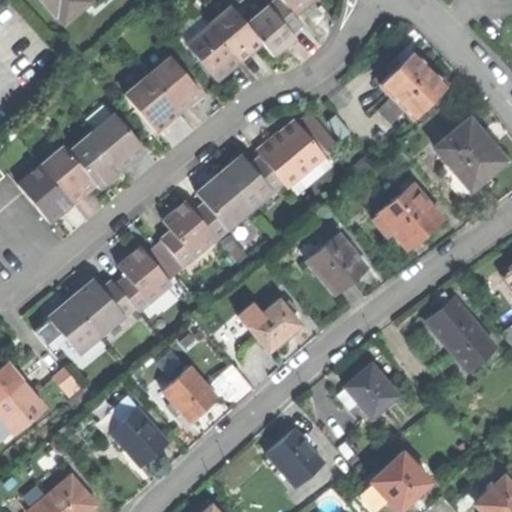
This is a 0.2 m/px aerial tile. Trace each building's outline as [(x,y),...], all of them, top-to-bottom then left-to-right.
[(41,0),(64,27),(84,9),(75,0),(41,0)] [(75,0),(84,9),(95,0),(75,0)] [(302,25),(296,18),(293,14),(280,0),(256,0),(238,15),(262,44),(273,58),(285,48),(296,39),(292,33),(302,25)] [(280,0),(293,14),(309,0),(280,0)] [(318,0),(309,0),(293,14),(296,18),(318,0)] [(250,53),(262,44),(238,15),(231,6),(209,25),(240,62),(250,53)] [(230,71),(240,62),(209,25),(186,44),(217,81),(230,71)] [(300,43),(296,39),(285,48),(289,52),(294,48),(300,43)] [(379,87),(413,120),(446,87),(429,71),(412,54),(379,87)] [(148,76),(179,113),(191,103),(201,94),(171,57),(148,76)] [(232,73),(230,71),(217,81),(219,84),(227,77),(232,73)] [(155,132),(179,113),(148,76),(124,95),(155,132)] [(133,161),(147,150),(116,112),(91,133),(122,170),(133,161)] [(182,117),(179,113),(155,132),(158,137),(171,126),(182,117)] [(327,124),(342,141),(350,135),(335,117),(327,124)] [(451,170),(469,191),(487,176),(504,162),(491,147),(494,145),(488,138),(484,133),(481,135),(468,119),(433,148),(451,170)] [(259,156),(260,157),(285,187),(323,155),(297,124),(282,137),(259,156)] [(112,179),(122,170),(91,133),(70,151),(97,183),(101,188),(112,179)] [(255,152),(259,156),(282,137),(278,133),(267,142),(255,152)] [(83,194),(97,183),(70,151),(65,145),(40,165),(72,203),(83,194)] [(232,164),(219,175),(256,218),(288,191),(285,187),(260,157),(252,164),(243,155),(232,164)] [(332,165),(323,155),(285,187),(288,191),(294,198),(332,165)] [(62,212),(72,203),(40,165),(19,183),(50,221),(62,212)] [(493,183),(487,176),(469,191),(451,170),(442,178),(465,206),(493,183)] [(172,231),(162,239),(189,271),(191,273),(256,218),(219,175),(206,186),(198,193),(207,203),(197,211),(188,201),(175,212),(164,221),(172,231)] [(371,221),(387,239),(393,234),(406,250),(423,236),(442,220),(411,184),(376,214),(377,216),(371,221)] [(306,261),(335,296),(350,283),(367,269),(337,234),(306,261)] [(400,255),(406,250),(393,234),(387,239),(400,255)] [(162,239),(147,253),(174,285),(189,271),(162,239)] [(127,275),(117,283),(137,306),(140,311),(174,285),(147,253),(142,246),(129,257),(119,266),(127,275)] [(511,267),(509,269),(511,272),(500,279),(508,290),(511,286),(511,267)] [(83,289),(70,299),(102,336),(126,315),(104,288),(95,278),(83,289)] [(113,279),(104,288),(126,315),(137,306),(117,283),(113,279)] [(49,318),(81,354),(102,336),(70,299),(59,309),(49,318)] [(425,324),(466,374),(496,349),(455,300),(438,313),(425,324)] [(239,317),(269,353),(284,340),(300,326),(291,316),(282,306),(278,301),(261,316),(252,306),(239,317)] [(288,301),(282,306),(291,316),(297,311),(288,301)] [(511,328),(502,336),(511,350),(511,328)] [(9,361),(3,366),(0,368),(0,401),(25,381),(18,373),(9,361)] [(345,388),(370,418),(396,397),(371,367),(357,378),(345,388)] [(55,377),(73,398),(84,389),(66,368),(55,377)] [(180,412),(191,423),(204,411),(217,399),(189,368),(162,392),(173,405),(180,412)] [(37,395),(25,381),(0,401),(0,412),(17,433),(47,408),(37,395)] [(175,417),(180,412),(173,405),(168,410),(175,417)] [(155,455),(168,444),(138,409),(110,433),(140,468),(155,455)] [(268,455),(295,488),(323,465),(296,432),(281,444),(268,455)] [(390,503),(398,511),(414,497),(429,483),(402,454),(372,482),(390,503)] [(29,511),(88,511),(96,506),(72,477),(29,511)] [(480,511),(511,511),(511,487),(503,479),(475,507),(480,511)] [(359,511),(380,511),(390,503),(372,482),(350,502),(359,511)]
